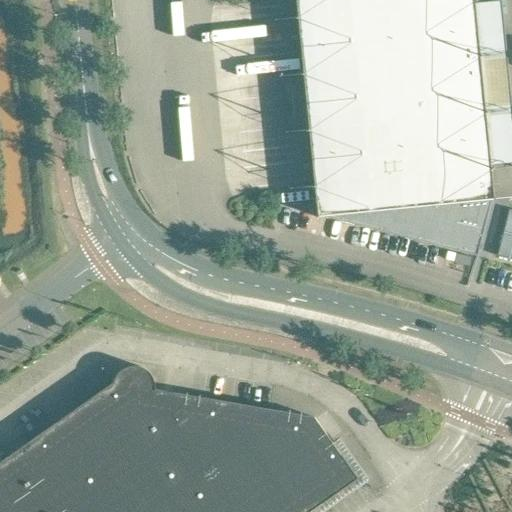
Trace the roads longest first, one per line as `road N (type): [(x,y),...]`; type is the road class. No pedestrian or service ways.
road 1 (unknown): [(511,299),(235,218),(214,191),(201,0)]
road 2 (tertiary): [(126,238),(148,275),(208,306),(362,341),(488,381)]
road 3 (tertiary): [(500,352),(365,310),(198,272),(126,238)]
road 4 (tertiary): [(126,238),(93,161),(74,0)]
road 5 (unclassified): [(382,511),(446,459),(488,381)]
road 6 (unclassified): [(126,238),(0,330)]
